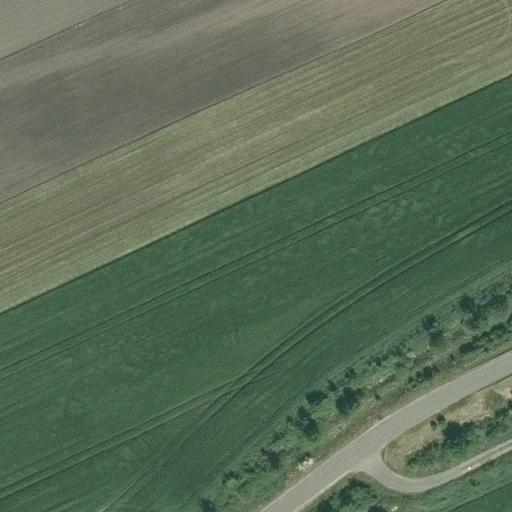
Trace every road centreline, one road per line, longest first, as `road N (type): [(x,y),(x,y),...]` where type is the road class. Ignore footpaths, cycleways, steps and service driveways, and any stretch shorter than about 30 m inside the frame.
road 1 (unclassified): [(281,511),(428,405),(511,365)]
road 2 (track): [(356,453),(402,487),(457,476),(511,448)]
